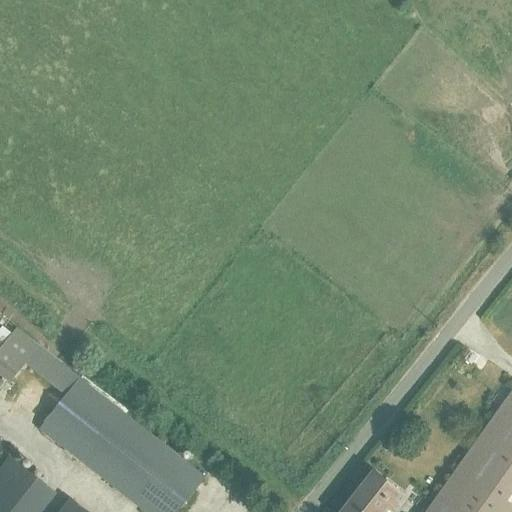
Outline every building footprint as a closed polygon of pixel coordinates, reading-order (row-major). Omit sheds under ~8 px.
[(0,376),(10,385),(26,365),(65,397),(39,431),(141,511),(179,511),(207,477),(81,378),(17,328),(13,334),(3,326),(0,329),(0,376)] [(474,430),(467,440),(473,444),(425,511),(511,511),(511,392),(480,434),(474,430)] [(10,457),(0,469),(0,511),(43,511),(57,495),(10,457)] [(398,511),(409,499),(375,472),(343,511),(398,511)] [(84,511),(69,499),(58,511),(84,511)]
